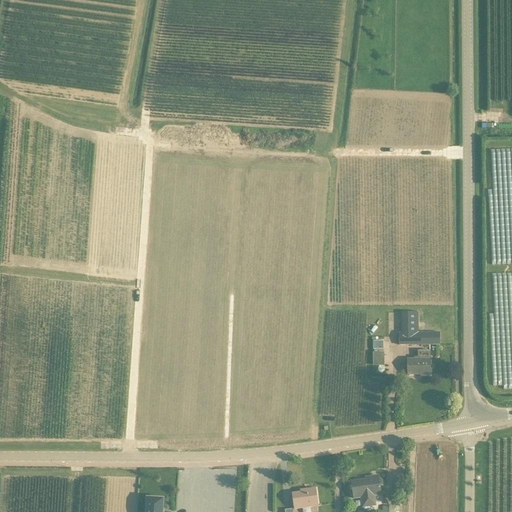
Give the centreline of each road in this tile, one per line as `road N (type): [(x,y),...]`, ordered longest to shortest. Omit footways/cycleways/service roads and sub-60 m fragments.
road 1 (tertiary): [(0,456),(228,456),(469,423)]
road 2 (unclassified): [(469,423),(467,0)]
